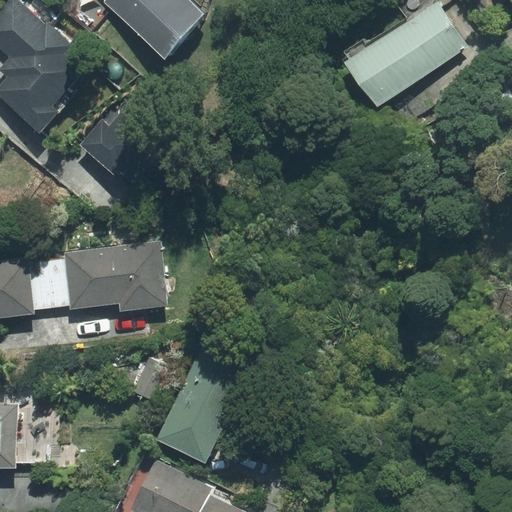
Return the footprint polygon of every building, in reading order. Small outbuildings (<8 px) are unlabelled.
[(58,3),(53,0),(44,0),(37,9),(47,17),(58,3)] [(108,0),(105,3),(165,56),(205,11),(193,0),(108,0)] [(376,103),(468,44),(439,0),(435,0),(347,57),(376,103)] [(124,110),(116,104),(85,145),(125,175),(129,168),(145,180),(173,142),(156,129),(164,118),(135,97),(124,110)] [(160,239),(64,250),(70,306),(118,300),(119,309),(167,303),(160,239)] [(0,314),(35,311),(29,255),(0,257),(0,314)] [(159,438),(208,461),(254,362),(204,338),(159,438)] [(156,400),(168,374),(142,362),(130,388),(156,400)] [(0,465),(19,465),(18,402),(0,402),(0,465)] [(211,490),(213,486),(156,458),(131,509),(137,511),(247,511),(249,509),(211,490)]
